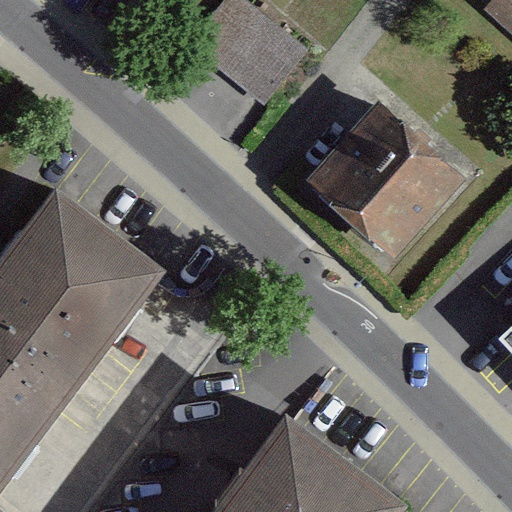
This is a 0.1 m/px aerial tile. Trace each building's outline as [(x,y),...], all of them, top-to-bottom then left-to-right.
[(311,56),(248,0),(232,0),(196,40),(267,104),(311,56)] [(511,0),(491,0),(481,14),(511,37),(511,0)] [(471,168),(381,92),(310,176),(399,252),(471,168)] [(58,195),(0,271),(0,497),(168,279),(58,195)] [(408,511),(287,421),(218,511),(408,511)]
